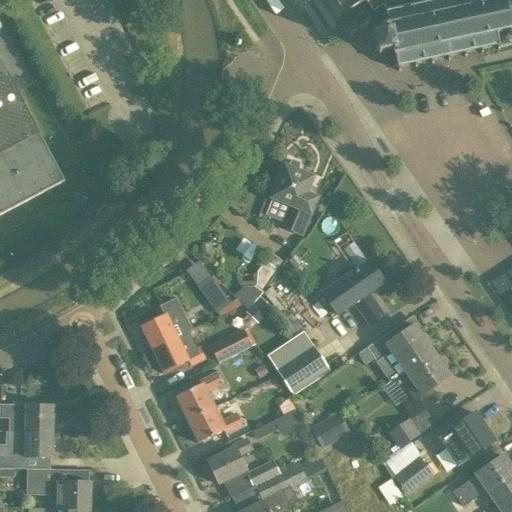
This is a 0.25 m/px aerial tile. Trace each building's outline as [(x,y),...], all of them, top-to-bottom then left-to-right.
[(417,2),(420,1),(419,0),(336,0),(345,13),(365,1),(372,11),(382,5),(384,9),(387,8),(388,12),(402,9),(401,5),(404,5),(404,9),(418,6),(417,2)] [(387,8),(384,9),(385,14),(381,14),(383,25),(380,29),(381,33),(376,34),(375,32),(373,33),(374,35),(373,35),(374,36),(371,37),(371,39),(374,39),(377,50),(374,51),(374,53),(377,53),(378,56),(393,53),(396,65),(392,66),(392,67),(395,67),(397,68),(398,72),(401,71),(400,68),(414,65),(415,68),(417,68),(416,64),(430,61),(431,65),(434,64),(433,61),(447,58),(447,61),(450,61),(449,57),(464,54),(464,58),(467,58),(466,54),(481,50),(482,54),(484,54),(483,50),(497,47),(498,51),(500,50),(500,48),(511,45),(511,37),(511,35),(511,34),(511,33),(511,31),(511,29),(511,1),(506,0),(434,0),(435,3),(421,5),(420,1),(417,2),(418,6),(404,9),(404,5),(401,5),(402,9),(388,12),(387,8)] [(0,215),(63,182),(7,74),(6,74),(6,75),(5,75),(0,75),(0,215)] [(297,171),(298,163),(289,160),(284,166),(283,166),(270,199),(286,206),(277,228),(302,238),(311,216),(310,215),(317,198),(306,194),(313,178),(297,171)] [(352,271),(368,261),(349,231),(333,241),(352,271)] [(259,292),(281,262),(270,254),(256,273),(255,286),(253,288),(259,292)] [(385,317),(369,294),(384,283),(369,261),(341,280),(342,282),(330,290),(342,307),(350,302),(368,328),(385,317)] [(255,301),(242,288),(234,296),(247,310),(255,301)] [(230,304),(222,294),(209,304),(216,314),(230,304)] [(152,350),(177,338),(169,321),(182,315),(176,303),(162,310),(165,315),(140,327),(152,350)] [(409,378),(437,359),(429,346),(431,342),(426,336),(422,336),(417,330),(405,338),(397,327),(357,355),(365,365),(373,359),(376,363),(392,352),(406,373),(409,378)] [(217,364),(251,347),(242,330),(208,347),(217,364)] [(324,372),(300,335),(266,357),(290,394),(324,372)] [(177,338),(152,350),(163,373),(187,362),(190,367),(204,360),(198,348),(185,355),(177,338)] [(400,403),(412,420),(439,401),(431,389),(450,377),(446,371),(448,367),(443,359),(438,360),(437,359),(409,378),(406,373),(397,379),(400,384),(397,386),(406,399),(400,403)] [(187,421),(214,407),(207,393),(221,385),(215,374),(198,382),(200,386),(175,398),(187,421)] [(9,432),(53,433),(53,406),(0,405),(0,419),(10,419),(9,432)] [(214,407),(187,421),(198,443),(222,431),(224,435),(241,426),(235,414),(221,421),(214,407)] [(262,443),(302,423),(296,411),(256,431),(262,443)] [(457,468),(495,442),(475,412),(437,439),(457,468)] [(322,450),(350,434),(337,413),(310,429),(322,450)] [(419,435),(408,419),(387,434),(398,450),(419,435)] [(323,452),(340,479),(374,458),(357,431),(323,452)] [(0,458),(52,460),(53,433),(9,432),(9,448),(0,448),(0,458)] [(218,485),(246,471),(240,458),(252,451),(245,439),(231,446),(232,450),(207,462),(218,485)] [(330,506),(340,501),(318,455),(279,474),(279,475),(254,487),(264,504),(247,511),(279,511),(297,503),(290,489),(316,477),(330,506)] [(493,500),(511,485),(511,467),(503,455),(475,475),(476,476),(452,493),(462,508),(481,494),(488,504),(493,500)] [(420,457),(396,477),(404,486),(428,466),(420,457)] [(279,475),(279,474),(272,461),(246,474),(252,487),(254,486),(254,487),(279,475)] [(410,494),(436,474),(430,467),(405,487),(410,494)] [(63,509),(91,509),(91,483),(88,483),(88,471),(26,470),(26,496),(64,496),(63,509)] [(510,511),(511,485),(493,500),(498,507),(491,511),(510,511)] [(356,507),(359,511),(405,511),(406,511),(390,486),(356,507)] [(345,511),(340,501),(330,506),(330,507),(319,511),(345,511)]
